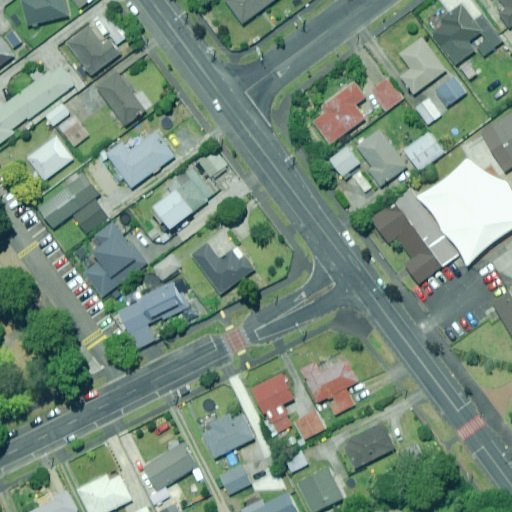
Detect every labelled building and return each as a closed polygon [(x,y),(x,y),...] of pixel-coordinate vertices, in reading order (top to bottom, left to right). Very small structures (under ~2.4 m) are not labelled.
[(72,14),(67,0),(23,0),(32,27),(72,14)] [(92,0),(75,0),(81,8),(92,0)] [(278,0),(228,0),(227,1),(245,25),(278,0)] [(511,0),(500,0),(508,9),(500,15),(511,30),(511,29),(511,0)] [(476,21),(467,8),(433,32),(457,66),(480,50),(485,57),(505,43),(485,15),(476,21)] [(110,14),(103,19),(113,33),(120,28),(110,14)] [(105,43),(93,26),(70,43),(94,76),(123,54),(111,38),(105,43)] [(0,65),(16,54),(0,33),(0,65)] [(448,72),(424,39),(402,55),(413,70),(402,78),(416,96),(448,72)] [(478,76),(469,63),(461,68),(470,81),(478,76)] [(77,87),(62,66),(5,107),(3,103),(0,104),(0,145),(16,135),(13,132),(77,87)] [(126,127),(154,107),(143,92),(137,96),(121,74),(99,89),(126,127)] [(468,94),(456,78),(437,93),(450,108),(468,94)] [(405,99),(389,80),(372,93),(388,113),(405,99)] [(367,99),(356,84),(323,108),(327,113),(315,122),(332,146),(368,119),(358,106),(367,99)] [(443,114),(430,96),(416,106),(429,124),(443,114)] [(71,115),(63,105),(47,117),(55,127),(71,115)] [(501,168),(511,162),(511,114),(481,132),(501,168)] [(91,137),(76,117),(61,129),(76,148),(91,137)] [(409,168),(382,131),(359,148),(374,169),(370,171),(381,188),(409,168)] [(448,156),(432,132),(405,150),(422,174),(448,156)] [(109,155),(133,189),(153,175),(154,177),(164,171),(162,168),(176,158),(159,134),(131,153),(124,144),(109,155)] [(75,160),(58,138),(29,159),(46,182),(75,160)] [(361,165),(349,148),(332,161),(344,178),(361,165)] [(215,149),(200,160),(213,178),(228,167),(215,149)] [(166,202),(154,211),(166,228),(169,225),(174,230),(196,213),(221,194),(212,182),(208,185),(195,167),(171,185),(169,186),(175,195),(173,197),(170,192),(162,198),(166,202)] [(102,197),(88,175),(38,206),(54,230),(75,216),(87,235),(110,221),(97,200),(102,197)] [(461,252),(412,190),(368,224),(385,246),(396,238),(413,260),(402,268),(417,286),(461,252)] [(132,249),(114,224),(97,237),(104,247),(96,252),(103,261),(85,274),(104,299),(148,265),(135,247),(132,249)] [(239,248),(227,256),(220,246),(215,250),(211,245),(194,257),(223,296),(256,270),(239,248)] [(183,272),(173,257),(158,267),(168,282),(183,272)] [(162,282),(156,273),(144,281),(150,290),(162,282)] [(180,313),(192,307),(184,291),(180,293),(175,283),(138,302),(139,305),(121,313),(139,350),(157,342),(148,322),(177,308),(180,313)] [(511,292),(494,303),(511,333),(511,292)] [(360,386),(349,361),(322,373),(318,364),(304,371),(320,405),(329,401),(336,416),(356,407),(349,391),(360,386)] [(297,399),(285,375),(253,391),(268,420),(264,422),(271,437),(300,422),(290,403),(297,399)] [(256,441),(242,411),(230,417),(203,429),(217,459),(256,441)] [(327,430),(318,413),(297,424),(306,442),(327,430)] [(397,451),(385,425),(353,440),(348,452),(357,470),(397,451)] [(427,462),(418,447),(402,456),(410,471),(427,462)] [(192,474),(178,450),(146,469),(160,493),(192,474)] [(310,466),(303,451),(287,459),(294,473),(310,466)] [(253,486),(244,467),(221,478),(231,497),(253,486)] [(320,511),(346,499),(331,470),(299,486),(312,511),(320,511)] [(112,482),(109,477),(80,491),(89,511),(112,511),(133,502),(121,478),(112,482)] [(299,511),(291,493),(266,505),(264,501),(242,511),(299,511)] [(71,511),(76,510),(70,496),(36,511),(71,511)]
